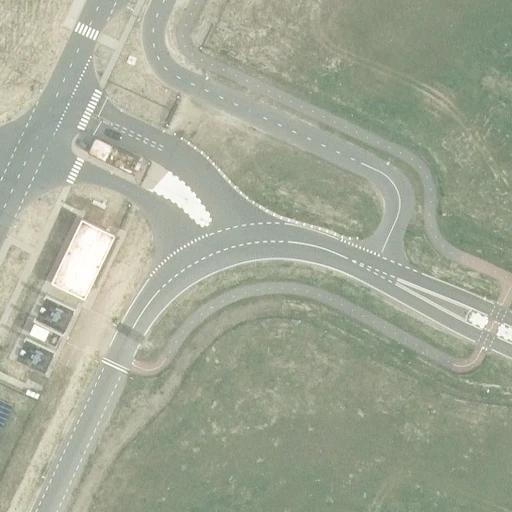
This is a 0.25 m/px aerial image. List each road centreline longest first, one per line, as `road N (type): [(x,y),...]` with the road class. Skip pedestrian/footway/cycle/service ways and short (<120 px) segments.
road 1 (unclassified): [(371,271),(302,244),(265,242),(186,268),(156,294),(133,332),(45,511)]
road 2 (unclassified): [(371,271),(511,351)]
road 3 (unclassified): [(511,320),(371,271)]
